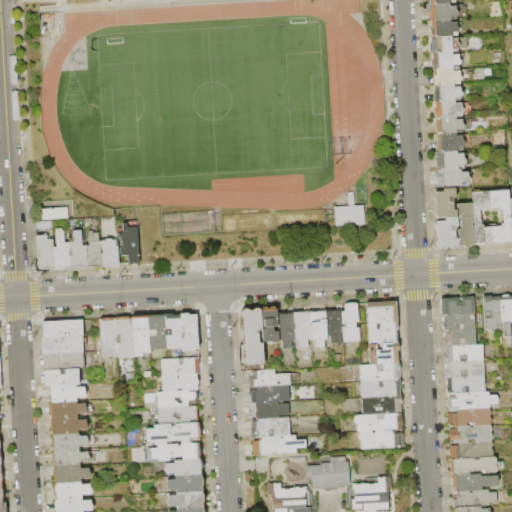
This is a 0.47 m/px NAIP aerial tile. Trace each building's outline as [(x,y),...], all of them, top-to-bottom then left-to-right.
[(428,4),(448,3),(448,5),(454,5),(454,10),(456,11),(457,14),(455,16),(449,16),(449,19),(429,20),(429,19),(428,19),(427,10),(428,10),(428,4)] [(429,20),(449,19),(449,21),(455,21),(456,26),(458,27),(458,30),(456,32),(449,32),(450,36),(430,37),(430,35),(428,34),(428,28),(429,27),(429,20)] [(430,37),(450,36),(450,37),(456,37),(456,42),(458,43),(458,46),(457,48),(450,48),(450,52),(430,53),(430,51),(429,52),(428,43),(430,43),(430,41),(429,41),(429,40),(429,38),(430,38),(430,37)] [(430,53),(450,52),(450,54),(457,54),(458,58),(459,60),(459,63),(458,64),(452,65),(452,68),(451,68),(431,69),(431,68),(429,65),(429,60),(431,59),(430,53)] [(431,69),(451,68),(452,70),(458,70),(458,75),(460,76),(460,79),(458,80),(452,81),(452,84),(433,85),(431,83),(431,78),(432,76),(432,75),(431,75),(431,69)] [(433,85),(452,84),(452,86),(459,86),(459,91),(461,92),(461,95),(460,96),(453,97),(453,100),(434,101),(434,100),(432,100),(432,92),(433,92),(433,85)] [(434,101),(453,100),(453,102),(460,102),(460,107),(462,108),(462,111),(460,113),(454,113),(454,117),(435,118),(434,118),(434,116),(433,115),(432,109),(434,108),(434,101)] [(454,117),(454,118),(461,118),(461,123),(463,125),(463,127),(462,129),(455,129),(455,133),(454,133),(436,133),(436,132),(434,132),(434,124),(435,124),(435,118),(454,117)] [(436,133),(454,133),(455,135),(461,135),(461,139),(463,140),(463,144),(462,146),(455,146),(455,151),(436,152),(436,149),(434,149),(434,143),(435,142),(435,134),(436,133)] [(455,151),(455,153),(462,153),(462,158),(464,159),(464,162),(463,164),(456,164),(456,169),(436,170),(435,170),(435,168),(434,168),(434,160),(435,160),(435,152),(436,152),(455,151)] [(456,169),(460,168),(460,171),(466,171),(466,176),(468,177),(468,180),(467,181),(460,182),(460,186),(437,187),(436,182),(435,181),(434,179),(434,175),(435,173),(436,172),(436,170),(456,169)] [(442,188),(455,187),(455,197),(452,198),(452,209),(456,209),(456,217),(444,217),(435,218),(435,215),(433,214),(433,210),(435,209),(434,200),(432,199),(432,195),(434,193),(434,192),(442,191),(442,188)] [(488,191),(508,190),(508,200),(510,242),(490,243),(489,225),(497,224),(497,222),(499,222),(499,208),(488,209),(488,191)] [(471,202),(471,191),(488,191),(488,209),(482,209),(482,212),(479,212),(480,225),(489,225),(490,243),(473,244),(471,202)] [(335,207),(349,206),(348,194),(354,193),(355,206),(364,206),(364,208),(365,226),(336,228),(335,207)] [(457,246),(456,217),(456,209),(455,203),(471,202),(473,244),(473,245),(469,245),(467,247),(463,247),(462,246),(457,246)] [(43,209),(68,208),(69,219),(43,221),(43,209)] [(162,215),(214,212),(216,233),(164,236),(162,215)] [(456,217),(457,246),(456,246),(455,247),(451,248),(449,246),(445,246),(444,248),(440,248),(438,247),(437,247),(437,245),(435,244),(435,240),(436,239),(436,229),(434,228),(434,224),(436,222),(436,220),(444,220),(444,217),(456,217)] [(36,222),(52,221),(53,230),(48,230),(48,233),(44,234),(44,230),(37,231),(36,222)] [(138,228),(140,264),(129,265),(128,256),(121,256),(121,248),(123,248),(122,241),(119,241),(119,234),(123,233),(123,224),(127,224),(128,226),(128,228),(138,228)] [(71,270),(55,270),(55,269),(54,248),(57,248),(56,229),(62,229),(63,232),(65,232),(65,244),(70,243),(71,270)] [(86,246),(88,269),(71,270),(70,243),(70,239),(74,239),(74,231),(82,231),(83,246),(86,246)] [(101,268),(88,269),(86,246),(89,246),(88,232),(93,231),(93,234),(99,233),(100,241),(101,268)] [(54,248),(55,269),(54,269),(54,270),(40,270),(39,270),(38,248),(37,248),(36,243),(37,243),(37,236),(48,236),(48,241),(53,240),(54,248)] [(119,247),(120,267),(101,268),(100,241),(106,241),(106,239),(112,239),(112,241),(116,240),(117,247),(119,247)] [(501,323),(499,298),(502,298),(502,297),(504,295),(508,295),(510,296),(510,297),(511,297),(511,323),(511,336),(505,337),(504,323),(501,323)] [(483,297),(491,296),(491,298),(499,297),(499,298),(501,323),(501,328),(485,329),(483,297)] [(441,299),(474,297),(475,314),(443,316),(442,316),(441,299)] [(368,324),(367,303),(396,302),(397,323),(381,324),(377,324),(368,324)] [(344,343),(343,333),(343,327),(345,327),(345,324),(343,324),(342,312),(345,312),(344,305),(346,305),(347,303),(356,303),(358,305),(359,323),(357,323),(357,328),(359,328),(360,342),(344,343)] [(342,312),(343,324),(343,327),(343,333),(341,333),(341,339),(337,339),(338,344),(330,345),(330,337),(327,337),(327,327),(328,327),(328,323),(327,323),(326,312),(338,311),(337,305),(342,305),(342,312)] [(279,341),(279,342),(277,343),(273,343),(271,342),(263,342),(262,331),(262,330),(267,330),(267,328),(262,328),(261,310),(263,308),(267,307),(269,309),(270,309),(271,307),(275,307),(277,309),(278,309),(278,315),(278,325),(278,327),(274,327),(274,332),(279,332),(279,341)] [(310,313),(311,341),(309,341),(309,349),(298,350),(298,342),(295,342),(295,341),(295,328),(296,328),(295,324),(294,324),(294,313),(305,313),(305,307),(310,307),(310,313)] [(327,337),(328,341),(324,341),(325,348),(315,349),(315,341),(311,341),(310,313),(322,312),(321,307),(326,307),(326,312),(327,323),(327,327),(327,337)] [(261,310),(262,328),(262,330),(262,331),(259,331),(260,344),(263,344),(264,365),(245,366),(245,365),(243,363),(243,359),(244,357),(244,352),(242,350),(242,346),(244,344),(244,338),(241,336),(241,332),(243,329),(243,319),(240,317),(240,313),(242,311),(244,309),(248,309),(250,311),(252,311),(255,308),(258,308),(261,310)] [(294,313),(294,324),(295,328),(295,341),(292,342),(293,349),(282,350),(282,341),(279,341),(279,332),(278,329),(279,329),(279,325),(278,325),(278,315),(289,314),(289,309),(294,308),(294,313)] [(165,315),(173,314),(173,316),(181,316),(183,348),(167,349),(165,315)] [(181,316),(180,314),(189,314),(189,315),(197,315),(199,350),(191,350),(191,352),(183,353),(183,348),(181,316)] [(475,314),(476,331),(444,332),(443,332),(443,323),(444,323),(443,316),(475,314)] [(148,316),(165,315),(167,349),(151,350),(148,316)] [(132,317),(148,316),(151,350),(151,353),(135,354),(132,317)] [(116,318),(130,317),(130,319),(132,318),(134,358),(132,359),(128,359),(127,358),(126,358),(125,359),(121,359),(119,358),(119,357),(118,344),(120,344),(120,336),(117,336),(116,318)] [(100,319),(116,318),(117,336),(118,344),(119,357),(102,358),(101,340),(105,340),(105,332),(101,333),(100,319)] [(43,322),(83,319),(84,336),(83,336),(44,339),(43,322)] [(368,324),(377,324),(377,330),(381,330),(381,324),(397,323),(398,323),(398,331),(397,331),(398,343),(369,345),(368,324)] [(476,331),(476,346),(445,347),(444,347),(443,339),(444,339),(444,332),(476,331)] [(44,339),(83,336),(83,339),(87,338),(87,342),(83,343),(84,352),(42,355),(42,339),(44,339)] [(369,345),(398,343),(399,343),(400,351),(398,351),(399,364),(370,365),(369,345)] [(476,346),(483,346),(484,362),(446,364),(445,364),(444,355),(446,355),(445,347),(476,346)] [(42,355),(84,352),(85,368),(43,371),(42,355)] [(197,374),(179,375),(177,375),(163,376),(162,360),(198,358),(199,358),(200,366),(198,366),(199,374),(197,374)] [(484,362),(485,377),(447,379),(445,379),(445,371),(447,371),(446,364),(484,362)] [(362,381),(360,381),(360,365),(370,365),(399,364),(400,364),(401,371),(399,371),(400,380),(362,381)] [(45,371),(79,369),(80,386),(76,386),(49,388),(48,388),(47,379),(45,379),(45,371)] [(248,371),(275,370),(275,374),(290,374),(291,386),(289,386),(249,388),(249,378),(246,379),(246,376),(248,375),(248,371)] [(198,390),(183,391),(183,390),(177,390),(177,391),(163,392),(162,376),(163,376),(177,375),(177,379),(180,379),(179,375),(197,374),(198,378),(199,380),(199,385),(198,386),(198,390)] [(485,377),(486,393),(448,395),(447,395),(446,387),(448,387),(447,379),(485,377)] [(362,398),(362,381),(400,380),(401,379),(402,388),(400,388),(401,396),(362,398)] [(49,388),(76,386),(76,388),(85,387),(86,398),(77,399),(77,402),(66,403),(66,400),(64,400),(64,403),(50,404),(50,397),(49,396),(49,390),(49,389),(49,388)] [(249,388),(289,386),(290,402),(278,402),(251,404),(251,396),(250,396),(249,388)] [(159,409),(145,410),(144,395),(158,394),(158,393),(163,392),(177,391),(183,391),(198,390),(198,401),(197,401),(197,405),(191,405),(191,407),(159,409)] [(486,393),(489,393),(489,396),(497,396),(497,397),(499,398),(499,401),(497,403),(498,405),(490,406),(490,409),(449,411),(448,395),(486,393)] [(402,413),(363,415),(362,398),(401,396),(402,396),(403,404),(401,404),(402,413)] [(50,404),(64,403),(66,403),(77,402),(77,404),(86,404),(86,405),(93,405),(93,411),(95,411),(95,414),(78,415),(78,418),(51,420),(51,414),(50,413),(49,406),(50,406),(50,404)] [(251,404),(278,402),(279,405),(289,405),(290,416),(279,417),(279,419),(256,420),(255,418),(255,415),(252,415),(251,404)] [(171,424),(160,425),(159,409),(191,407),(197,407),(198,420),(191,421),(191,423),(176,424),(171,424)] [(449,411),(490,409),(491,411),(491,415),(490,417),(492,419),(492,423),(490,426),(475,427),(474,423),(467,424),(467,427),(449,428),(448,428),(448,414),(449,414),(449,411)] [(360,433),(359,433),(357,431),(357,426),(358,424),(356,425),(355,423),(355,418),(356,415),(363,415),(402,413),(402,418),(403,420),(403,426),(402,427),(403,431),(401,431),(395,431),(376,432),(375,430),(372,431),(372,432),(360,433)] [(78,418),(78,420),(87,420),(87,422),(88,424),(88,428),(87,430),(79,431),(79,434),(52,436),(52,432),(51,432),(50,420),(51,420),(78,418)] [(256,420),(279,419),(290,418),(291,436),(283,436),(281,437),(254,438),(252,438),(251,429),(253,429),(252,420),(256,420)] [(158,446),(155,446),(155,443),(147,443),(147,429),(154,429),(154,426),(160,425),(171,424),(172,428),(173,428),(173,426),(176,426),(176,424),(191,423),(200,423),(201,441),(192,442),(192,444),(182,444),(181,441),(166,442),(167,445),(158,446)] [(490,426),(491,426),(492,427),(493,431),(491,432),(491,434),(493,435),(493,439),(492,441),(492,442),(476,443),(475,440),(468,440),(468,443),(459,444),(450,444),(449,428),(467,427),(475,427),(490,426)] [(362,450),(362,441),(359,440),(359,434),(360,433),(372,432),(372,433),(376,433),(376,432),(395,431),(395,434),(402,433),(401,431),(403,431),(403,435),(404,434),(405,447),(404,447),(404,448),(362,450)] [(52,436),(79,434),(79,437),(95,436),(95,447),(80,448),(53,449),(53,446),(52,445),(51,439),(52,438),(52,436)] [(291,436),(296,436),(296,441),(307,440),(307,449),(297,450),(297,455),(277,456),(277,453),(272,453),(273,456),(255,457),(254,438),(281,437),(281,439),(283,439),(283,436),(291,436)] [(468,443),(471,443),(471,444),(475,444),(475,443),(476,443),(492,442),(493,443),(493,447),(492,448),(492,449),(493,451),(493,455),(492,457),(479,458),(474,458),(451,459),(451,458),(450,458),(449,449),(450,449),(450,446),(459,446),(459,444),(468,443)] [(199,443),(200,448),(201,447),(201,456),(200,457),(200,460),(183,461),(183,457),(170,458),(170,462),(159,462),(159,459),(152,460),(151,449),(158,448),(158,446),(167,445),(178,445),(178,447),(181,447),(181,445),(182,444),(192,444),(199,443)] [(53,449),(80,448),(80,453),(89,452),(89,453),(99,453),(99,455),(96,455),(97,463),(81,464),(81,467),(54,468),(54,463),(52,462),(52,454),(53,453),(53,449)] [(349,462),(350,487),(339,487),(339,490),(320,490),(320,488),(319,488),(320,489),(313,489),(313,481),(311,481),(311,479),(307,479),(307,466),(321,465),(321,463),(331,463),(330,458),(346,457),(346,462),(349,462)] [(492,457),(495,457),(496,459),(497,464),(495,465),(497,466),(497,472),(496,473),(481,474),(481,472),(470,473),(470,475),(452,476),(452,473),(451,473),(450,463),(451,463),(451,459),(474,458),(474,460),(479,460),(479,458),(492,457)] [(203,474),(175,475),(175,474),(167,475),(165,473),(165,469),(166,467),(166,464),(175,464),(174,461),(183,461),(200,460),(201,460),(201,462),(203,463),(203,469),(203,471),(203,474)] [(81,467),(81,469),(89,468),(90,472),(92,473),(92,477),(90,479),(82,480),(82,483),(55,484),(54,468),(81,467)] [(203,489),(189,490),(187,490),(177,490),(162,491),(161,480),(176,479),(175,475),(203,474),(203,478),(204,479),(205,485),(203,486),(203,489)] [(452,476),(470,475),(481,474),(481,477),(498,476),(499,487),(482,488),(482,490),(473,491),(470,491),(455,492),(455,489),(452,489),(451,476),(452,476)] [(391,477),(392,496),(389,496),(389,503),(387,503),(387,510),(351,511),(350,498),(355,498),(354,490),(353,490),(352,484),(356,484),(356,485),(361,485),(361,484),(366,483),(366,484),(370,484),(370,485),(374,485),(374,484),(378,484),(378,478),(391,477)] [(55,484),(82,483),(82,485),(91,484),(91,489),(93,490),(93,493),(91,495),(83,496),(83,499),(56,500),(55,500),(54,484),(55,484)] [(282,483),(282,488),(308,487),(308,493),(306,493),(307,508),(312,508),(312,511),(272,511),(272,495),(268,495),(268,484),(282,483)] [(204,508),(190,509),(190,506),(188,507),(189,509),(178,510),(178,507),(170,508),(168,506),(168,502),(169,500),(169,496),(177,496),(177,490),(187,490),(187,492),(189,492),(189,490),(203,489),(204,495),(205,496),(205,502),(204,502),(204,508)] [(455,492),(470,491),(470,493),(473,493),(473,491),(482,490),(489,490),(489,493),(496,493),(497,503),(490,503),(490,506),(481,507),(453,508),(452,499),(454,499),(454,495),(452,495),(452,492),(455,492)] [(83,499),(83,501),(92,501),(92,504),(94,506),(94,510),(92,511),(83,511),(56,511),(56,502),(56,500),(83,499)]
